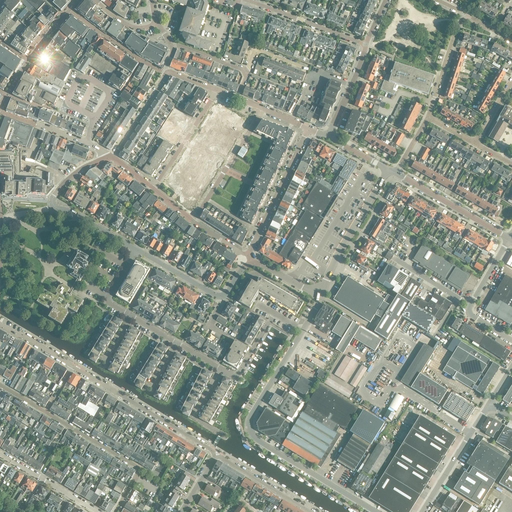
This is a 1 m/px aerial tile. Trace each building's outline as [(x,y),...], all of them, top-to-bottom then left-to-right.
[(6,0),(7,1),(4,4),(5,5),(4,6),(14,15),(19,20),(26,27),(37,37),(41,32),(46,27),(28,11),(17,0),(6,0)] [(17,0),(28,11),(33,7),(42,16),(49,23),(50,23),(55,18),(55,17),(58,14),(52,8),(43,0),(43,1),(41,0),(17,0)] [(49,0),(61,11),(71,0),(70,0),(49,0)] [(98,9),(99,8),(96,6),(89,0),(84,0),(75,10),(85,17),(89,11),(91,13),(95,7),(98,9)] [(102,1),(112,10),(116,6),(111,1),(109,0),(99,0),(102,2),(102,1)] [(208,51),(211,44),(196,39),(208,4),(205,3),(206,1),(205,0),(169,0),(186,5),(187,1),(192,2),(193,4),(194,6),(192,11),(188,10),(180,32),(183,33),(182,36),(184,40),(187,41),(186,44),(208,51)] [(305,3),(306,0),(299,0),(300,0),(296,9),(302,10),(304,3),(305,3)] [(483,12),(487,5),(485,3),(487,0),(486,0),(482,0),(478,9),(483,12)] [(116,4),(117,5),(114,11),(125,19),(129,9),(118,2),(116,4)] [(489,16),(493,8),(490,7),(492,3),(489,2),(487,5),(483,12),(489,16)] [(329,14),(326,21),(331,22),(336,8),(337,5),(336,5),(335,5),(334,4),(333,9),(332,12),(330,11),(329,14)] [(493,8),(489,16),(494,19),(499,12),(496,10),(497,7),(495,5),(493,8)] [(4,6),(0,10),(1,10),(0,11),(0,36),(1,37),(1,36),(3,38),(5,40),(9,33),(22,42),(20,45),(28,50),(28,49),(31,46),(31,45),(34,41),(37,37),(26,27),(19,20),(14,15),(4,6)] [(242,6),(240,14),(243,15),(242,20),(244,21),(248,8),(242,6)] [(33,7),(28,11),(35,17),(46,27),(49,23),(42,16),(33,7)] [(90,21),(98,9),(95,7),(91,13),(89,11),(85,17),(90,21)] [(317,7),(314,15),(319,17),(322,9),(317,7)] [(100,27),(108,16),(104,14),(105,13),(101,10),(100,9),(99,8),(98,9),(90,21),(100,27)] [(251,17),(254,9),(248,8),(244,21),(247,22),(249,16),(251,17)] [(254,9),(251,17),(254,18),(252,24),(255,24),(259,11),(254,9)] [(324,19),(327,11),(322,9),(319,17),(324,19)] [(361,15),(369,19),(370,15),(363,11),(361,10),(359,14),(361,15)] [(259,11),(255,24),(258,25),(260,20),(263,21),(266,13),(259,11)] [(337,17),(335,24),(339,26),(344,11),(342,11),(340,18),(337,17)] [(344,11),(339,26),(343,27),(346,20),(349,13),(344,11)] [(352,16),(367,23),(369,19),(361,15),(361,17),(353,13),(352,16)] [(508,27),(511,20),(511,19),(510,18),(511,15),(509,13),(503,24),(508,27)] [(64,23),(81,38),(81,37),(82,38),(86,33),(90,29),(71,15),(64,23)] [(108,16),(100,27),(107,33),(115,21),(108,16)] [(358,24),(365,27),(367,23),(352,16),(351,18),(350,20),(352,21),(353,19),(358,22),(358,24)] [(267,33),(269,34),(270,32),(275,19),(272,18),(273,18),(269,17),(267,24),(270,25),(267,33)] [(279,21),(275,19),(270,32),(272,33),(273,31),(275,31),(279,21)] [(116,39),(125,27),(115,21),(107,33),(116,39)] [(278,35),(283,22),(279,21),(275,31),(277,32),(276,34),(278,35)] [(278,35),(280,36),(282,37),(287,24),(283,22),(278,35)] [(363,31),(365,31),(363,30),(365,27),(358,24),(357,25),(351,22),(350,25),(351,25),(356,27),(356,28),(363,31)] [(81,38),(64,23),(59,29),(75,44),(76,43),(77,43),(81,38)] [(287,24),(282,37),(284,37),(285,35),(287,36),(289,32),(291,25),(287,24)] [(287,36),(289,37),(288,39),(291,40),(295,27),(291,25),(289,32),(287,36)] [(125,27),(116,39),(120,42),(129,29),(125,27)] [(295,27),(291,40),(290,42),(293,43),(295,36),(295,35),(295,34),(298,36),(301,28),(298,27),(297,28),(295,27)] [(363,31),(356,28),(354,33),(362,37),(365,31),(363,31)] [(70,50),(75,55),(81,48),(78,46),(79,46),(78,45),(77,45),(76,45),(75,44),(59,29),(55,34),(69,49),(70,50)] [(129,29),(120,42),(125,45),(132,33),(133,32),(129,29)] [(88,40),(83,48),(87,51),(98,35),(91,30),(85,38),(88,40)] [(303,45),(305,45),(306,43),(310,33),(308,32),(309,31),(305,30),(302,37),(301,39),(304,40),(303,45)] [(22,42),(9,33),(5,40),(4,41),(11,46),(25,55),(28,50),(20,45),(22,42)] [(141,56),(163,67),(165,63),(163,62),(167,54),(168,52),(167,51),(168,49),(168,47),(159,43),(158,43),(158,45),(152,42),(149,40),(149,39),(148,38),(147,39),(146,40),(138,35),(137,35),(136,36),(132,33),(125,45),(141,56)] [(311,41),(314,34),(310,33),(306,43),(310,45),(311,41)] [(70,50),(69,49),(55,34),(51,38),(55,41),(52,45),(54,48),(54,49),(55,50),(56,49),(58,50),(60,49),(74,60),(77,56),(75,55),(70,50)] [(97,51),(97,50),(104,39),(98,35),(87,51),(86,51),(84,56),(91,61),(97,51)] [(468,44),(471,37),(465,35),(463,42),(468,44)] [(318,48),(322,37),(318,36),(314,46),(318,48)] [(318,48),(322,50),(324,46),(326,39),(322,37),(318,48)] [(51,39),(45,46),(53,52),(55,50),(54,49),(54,48),(52,45),(55,41),(51,38),(51,39)] [(87,41),(82,38),(78,44),(83,47),(87,41)] [(97,51),(91,61),(88,65),(111,80),(127,56),(127,55),(105,40),(97,51)] [(238,45),(247,49),(249,43),(240,40),(238,45)] [(332,53),(333,49),(336,42),(333,40),(333,41),(331,40),(325,55),(327,56),(329,51),(332,53)] [(482,40),(480,47),(483,48),(482,50),(485,51),(487,52),(490,46),(487,45),(488,42),(482,40)] [(356,50),(347,46),(347,45),(347,46),(339,43),(338,47),(343,50),(343,48),(346,49),(345,50),(345,51),(352,54),(354,55),(356,50)] [(490,46),(487,52),(490,53),(492,54),(493,52),(496,53),(500,47),(495,44),(493,47),(490,45),(490,46)] [(247,49),(238,45),(237,51),(245,54),(247,49)] [(0,62),(6,67),(6,68),(14,72),(21,61),(0,46),(0,62)] [(40,53),(38,57),(50,64),(51,64),(56,57),(71,66),(72,63),(64,59),(65,57),(55,51),(55,50),(53,52),(45,46),(40,53)] [(496,53),(501,56),(505,50),(500,47),(496,53)] [(170,67),(175,69),(178,61),(177,60),(180,50),(177,49),(170,67)] [(501,56),(507,59),(510,53),(505,50),(501,56)] [(245,54),(237,51),(235,55),(235,56),(243,59),(245,54)] [(180,71),(187,53),(184,52),(181,61),(178,61),(175,69),(180,71)] [(241,64),(243,59),(235,56),(235,55),(225,52),(223,57),(241,64)] [(337,52),(336,54),(337,55),(342,57),(341,59),(349,62),(351,58),(338,53),(337,52)] [(187,53),(180,71),(185,73),(188,64),(186,64),(190,54),(187,53)] [(192,54),(188,64),(185,73),(189,75),(192,67),(190,66),(191,62),(193,55),(192,54)] [(212,62),(194,55),(192,60),(205,65),(207,66),(210,67),(212,62)] [(79,64),(76,69),(83,73),(88,65),(91,61),(84,56),(79,64)] [(111,80),(109,82),(110,83),(114,85),(113,87),(121,92),(139,64),(127,56),(111,80)] [(265,58),(260,56),(253,74),(258,76),(262,67),(265,58)] [(371,62),(371,63),(378,66),(380,66),(381,63),(383,59),(377,56),(376,59),(374,58),(372,62),(371,62)] [(72,66),(71,66),(56,57),(51,64),(50,64),(38,57),(33,63),(41,69),(46,72),(49,73),(49,74),(48,74),(50,75),(63,81),(64,81),(72,66)] [(267,68),(270,60),(265,58),(262,67),(267,68)] [(272,70),(275,62),(270,60),(267,68),(272,70)] [(337,67),(345,70),(347,66),(336,61),(336,64),(338,65),(337,67)] [(0,74),(8,80),(11,77),(14,72),(6,68),(6,67),(0,62),(0,74)] [(214,62),(210,73),(207,82),(212,84),(215,74),(213,73),(215,68),(217,69),(218,68),(219,64),(214,62)] [(275,62),(272,70),(277,72),(280,64),(275,62)] [(192,67),(189,75),(193,76),(198,65),(197,64),(198,63),(196,63),(195,68),(194,67),(194,65),(193,65),(192,67)] [(369,68),(376,71),(378,66),(371,63),(369,68)] [(134,76),(131,82),(138,86),(147,69),(149,70),(147,73),(152,76),(155,71),(148,67),(148,68),(141,64),(135,76),(134,76)] [(198,65),(193,76),(198,78),(201,70),(199,69),(200,66),(201,67),(202,65),(199,64),(198,65)] [(280,64),(277,72),(282,74),(285,66),(280,64)] [(393,90),(394,88),(395,84),(425,94),(425,93),(428,94),(434,77),(431,76),(431,75),(398,64),(398,65),(395,64),(391,76),(386,75),(380,90),(394,95),(395,91),(393,90)] [(27,74),(38,80),(41,82),(52,83),(53,84),(62,89),(65,82),(63,81),(50,75),(48,74),(49,74),(46,73),(42,71),(42,70),(32,65),(27,74)] [(202,80),(207,66),(205,65),(203,71),(201,70),(198,78),(202,80)] [(207,66),(202,80),(207,82),(210,73),(208,72),(209,70),(211,67),(210,67),(207,66)] [(285,66),(282,74),(287,76),(290,68),(285,66)] [(290,68),(287,76),(292,78),(295,70),(290,68)] [(376,71),(369,68),(366,74),(374,77),(376,71)] [(295,70),(292,78),(297,80),(300,72),(295,70)] [(502,79),(505,74),(499,70),(496,75),(502,79)] [(221,87),(227,73),(222,71),(221,75),(220,75),(216,85),(221,87)] [(300,72),(297,80),(302,82),(306,74),(300,72)] [(25,73),(21,80),(22,81),(23,81),(35,87),(38,80),(27,74),(25,73)] [(216,73),(215,74),(212,84),(216,85),(220,75),(216,73)] [(0,88),(3,90),(9,81),(8,80),(0,74),(0,88)] [(374,80),(375,77),(374,77),(366,74),(366,75),(367,75),(365,79),(372,82),(373,80),(374,80)] [(496,75),(494,80),(500,84),(502,79),(496,75)] [(169,88),(176,78),(171,77),(170,77),(165,85),(161,91),(165,94),(169,87),(169,88)] [(225,77),(221,87),(226,89),(229,81),(230,79),(225,77)] [(139,87),(139,88),(147,93),(150,90),(151,88),(147,86),(150,81),(144,78),(141,84),(139,87)] [(169,87),(165,94),(174,99),(185,82),(176,78),(169,88),(169,87)] [(231,91),(234,83),(231,82),(232,80),(230,79),(229,81),(226,89),(231,91)] [(26,101),(27,99),(29,100),(29,101),(29,102),(30,103),(31,103),(32,103),(32,102),(32,101),(42,105),(45,104),(47,101),(54,105),(58,98),(38,88),(35,87),(22,81),(21,80),(13,95),(26,101)] [(324,107),(323,111),(320,119),(319,119),(315,125),(319,127),(320,127),(321,127),(323,127),(323,126),(324,126),(325,125),(326,124),(329,118),(328,117),(330,112),(329,112),(331,108),(332,106),(333,106),(335,100),(335,99),(336,97),(341,86),(340,86),(341,84),(329,80),(321,100),(312,97),(310,101),(324,107)] [(494,80),(491,85),(497,89),(500,84),(494,80)] [(185,82),(174,99),(176,101),(178,102),(183,93),(184,94),(190,84),(189,84),(185,82)] [(38,88),(58,98),(62,89),(53,84),(53,86),(49,84),(48,86),(41,83),(38,88)] [(190,84),(184,94),(188,96),(189,95),(190,96),(196,87),(193,85),(192,86),(190,84)] [(369,93),(370,90),(369,89),(370,87),(363,84),(361,89),(360,89),(368,92),(369,93)] [(491,85),(488,90),(494,94),(497,89),(491,85)] [(242,95),(243,95),(248,97),(251,89),(245,87),(242,95)] [(133,90),(144,97),(147,93),(139,88),(137,90),(134,88),(133,90)] [(197,88),(183,111),(193,117),(200,107),(199,107),(202,102),(203,102),(208,94),(207,92),(199,88),(197,88)] [(251,89),(248,97),(253,99),(256,91),(251,89)] [(260,93),(257,101),(261,103),(266,91),(266,90),(264,89),(262,94),(260,93)] [(294,99),(297,92),(290,89),(287,98),(286,101),(292,103),(294,99)] [(365,98),(368,92),(360,89),(358,95),(365,98)] [(128,93),(129,93),(124,91),(124,90),(119,98),(136,110),(141,102),(133,96),(128,93)] [(141,102),(144,97),(133,90),(131,92),(134,94),(133,96),(141,102)] [(488,90),(485,95),(491,99),(494,94),(488,90)] [(261,103),(265,104),(270,93),(266,91),(261,103)] [(265,104),(269,106),(274,94),(275,93),(270,91),(270,93),(265,104)] [(166,98),(168,97),(160,92),(158,96),(174,106),(175,105),(171,102),(166,98)] [(269,106),(273,107),(278,95),(274,94),(269,106)] [(278,95),(273,107),(277,109),(282,95),(280,95),(280,96),(278,95)] [(282,110),(286,101),(287,98),(285,97),(285,96),(282,95),(277,109),(282,110)] [(365,98),(358,95),(355,101),(356,101),(357,101),(363,103),(365,98)] [(485,95),(482,100),(488,103),(491,99),(485,95)] [(155,100),(162,105),(164,103),(168,106),(167,108),(171,110),(174,106),(158,96),(155,100)] [(11,98),(8,106),(12,107),(16,109),(17,108),(20,109),(26,112),(29,105),(19,102),(11,98)] [(294,99),(292,103),(286,112),(291,114),(296,105),(298,101),(294,99)] [(117,104),(134,115),(136,111),(119,100),(117,104)] [(153,104),(169,114),(170,113),(166,110),(161,106),(162,105),(155,100),(153,104)] [(482,100),(479,105),(485,108),(488,103),(482,100)] [(292,103),(286,101),(282,110),(286,112),(292,103)] [(210,112),(209,115),(211,116),(209,118),(214,121),(218,123),(229,130),(232,133),(232,132),(237,135),(238,134),(240,135),(242,132),(245,127),(248,123),(246,122),(247,120),(242,116),(239,114),(238,114),(228,107),(225,105),(220,102),(218,104),(216,103),(213,107),(210,112)] [(414,103),(410,109),(419,114),(422,107),(414,103)] [(116,106),(118,107),(125,112),(124,114),(131,119),(134,115),(117,104),(116,106)] [(150,108),(157,112),(159,111),(167,116),(169,114),(153,104),(150,108)] [(20,109),(17,115),(27,118),(28,117),(38,121),(38,119),(39,116),(41,109),(37,108),(30,105),(28,112),(26,112),(20,109)] [(305,109),(301,118),(305,120),(310,111),(307,110),(308,109),(309,109),(310,107),(307,105),(305,109)] [(482,113),(485,108),(479,105),(476,110),(482,113)] [(8,106),(6,111),(15,114),(16,109),(12,107),(8,106)] [(301,118),(305,109),(301,106),(296,115),(301,118)] [(313,106),(310,111),(305,120),(309,122),(317,108),(313,106)] [(489,137),(498,142),(507,126),(508,126),(511,127),(511,114),(510,113),(511,111),(505,107),(499,117),(500,118),(489,137)] [(39,116),(38,119),(42,121),(42,122),(43,122),(44,121),(49,124),(50,124),(53,115),(53,114),(54,112),(44,108),(41,109),(39,116)] [(157,112),(150,108),(148,112),(163,122),(165,120),(161,118),(161,117),(156,114),(157,112)] [(317,108),(309,122),(315,125),(319,119),(320,119),(323,111),(317,108)] [(440,114),(445,117),(449,111),(444,108),(440,114)] [(415,120),(419,114),(410,109),(407,116),(415,120)] [(345,130),(344,132),(351,135),(352,135),(354,136),(355,134),(359,136),(361,131),(365,132),(371,123),(365,121),(367,117),(373,119),(374,117),(370,115),(359,111),(358,113),(353,111),(346,128),(345,130)] [(445,117),(450,119),(454,113),(449,111),(445,117)] [(163,122),(148,112),(145,116),(152,120),(161,126),(163,122)] [(117,115),(128,123),(131,119),(124,114),(123,116),(118,113),(117,115)] [(450,119),(455,122),(459,116),(454,113),(450,119)] [(119,122),(126,127),(128,123),(117,115),(115,114),(114,116),(120,120),(119,122)] [(181,114),(178,119),(187,125),(190,120),(181,114)] [(53,115),(50,124),(55,126),(58,117),(53,115)] [(63,120),(60,128),(65,130),(68,121),(65,120),(66,118),(67,116),(65,115),(64,115),(64,117),(63,119),(63,120)] [(150,123),(152,121),(144,116),(142,120),(158,131),(160,127),(158,126),(157,128),(150,123)] [(412,126),(415,120),(407,116),(404,122),(412,126)] [(455,122),(460,125),(464,119),(459,116),(455,122)] [(58,117),(55,126),(60,128),(63,120),(63,119),(58,117)] [(0,131),(0,138),(19,145),(30,148),(37,130),(12,120),(5,118),(0,131)] [(178,119),(175,124),(183,130),(187,125),(178,119)] [(460,125),(465,128),(469,122),(470,121),(468,119),(467,121),(464,119),(460,125)] [(139,124),(147,129),(148,127),(156,133),(158,131),(142,120),(139,124)] [(240,218),(252,225),(256,216),(258,211),(265,196),(266,196),(266,195),(268,191),(275,175),(276,175),(278,170),(285,154),(285,155),(288,149),(287,149),(295,132),(291,131),(291,130),(286,129),(286,128),(286,129),(284,128),(282,127),(279,126),(277,125),(273,124),(270,123),(267,122),(261,120),(261,121),(255,130),(254,132),(256,134),(257,131),(277,141),(276,144),(274,143),(273,146),(275,146),(267,161),(266,161),(263,166),(265,167),(257,182),(256,181),(253,187),(255,188),(248,203),(246,202),(243,207),(245,208),(240,218)] [(68,121),(65,130),(70,132),(73,123),(68,121)] [(113,124),(123,131),(126,127),(119,122),(117,124),(114,122),(113,124)] [(409,133),(412,126),(404,122),(401,129),(409,133)] [(474,125),(469,122),(465,128),(470,131),(474,125)] [(70,132),(76,134),(79,126),(80,125),(79,125),(76,124),(76,125),(74,124),(73,123),(70,132)] [(113,130),(121,135),(123,131),(113,124),(112,125),(115,128),(113,130)] [(137,128),(148,136),(149,134),(145,131),(147,129),(139,124),(137,128)] [(175,124),(172,129),(180,134),(183,130),(175,124)] [(79,126),(76,134),(81,136),(81,137),(82,137),(82,136),(85,128),(79,126)] [(150,137),(148,136),(137,128),(134,132),(141,137),(143,138),(145,136),(148,139),(149,139),(148,141),(148,142),(150,143),(153,139),(150,137)] [(107,131),(118,138),(121,135),(113,130),(112,132),(108,129),(107,131)] [(172,129),(169,134),(177,139),(180,134),(172,129)] [(429,143),(432,144),(438,132),(433,129),(429,135),(433,137),(429,143)] [(43,141),(46,133),(41,131),(38,139),(43,141)] [(108,137),(116,142),(118,138),(107,131),(106,133),(110,135),(108,137)] [(367,134),(364,140),(369,143),(375,132),(374,131),(371,136),(367,134)] [(96,135),(113,146),(116,142),(108,137),(107,137),(106,138),(105,138),(102,137),(103,135),(98,132),(97,134),(96,135)] [(131,136),(143,144),(145,142),(140,139),(141,137),(134,132),(131,136)] [(375,132),(369,143),(374,146),(378,140),(375,138),(377,133),(375,132)] [(432,148),(434,145),(437,140),(440,141),(444,135),(438,132),(432,144),(430,147),(432,148)] [(46,133),(43,141),(42,143),(48,146),(52,135),(46,133)] [(169,134),(165,139),(174,144),(177,139),(169,134)] [(52,135),(49,143),(50,144),(53,146),(50,152),(53,154),(55,149),(59,138),(53,136),(52,135)] [(103,142),(101,144),(110,150),(113,146),(96,135),(95,137),(103,142)] [(193,135),(187,146),(189,147),(187,150),(215,167),(216,165),(218,166),(225,156),(223,154),(224,152),(197,135),(195,137),(193,135)] [(449,138),(444,135),(440,141),(446,144),(449,138)] [(147,146),(146,145),(143,144),(131,136),(129,140),(136,145),(137,143),(142,146),(146,148),(147,146)] [(378,140),(374,146),(379,149),(385,138),(383,137),(381,142),(378,140)] [(13,146),(18,146),(19,145),(0,138),(0,143),(6,145),(6,146),(10,147),(10,145),(13,146)] [(59,138),(55,149),(59,151),(60,148),(63,149),(64,147),(64,148),(65,145),(68,146),(69,142),(67,141),(61,139),(59,138)] [(385,138),(379,149),(384,151),(388,146),(384,144),(387,139),(385,138)] [(129,140),(126,144),(138,151),(139,150),(135,147),(136,145),(129,140)] [(173,146),(164,140),(160,146),(169,152),(170,149),(171,150),(173,146)] [(313,150),(317,143),(312,140),(308,147),(313,150)] [(451,140),(448,146),(455,150),(458,144),(453,141),(451,140)] [(71,143),(69,142),(68,146),(64,153),(71,156),(72,154),(86,159),(89,151),(75,145),(71,143)] [(0,151),(12,151),(18,148),(18,146),(13,146),(10,145),(10,147),(6,146),(6,145),(0,143),(0,151)] [(317,143),(313,150),(318,153),(322,146),(317,143)] [(388,146),(384,151),(389,154),(395,144),(393,143),(391,147),(388,146)] [(126,144),(124,148),(131,153),(132,150),(137,153),(138,151),(126,144)] [(395,144),(389,154),(394,157),(397,151),(394,149),(397,145),(395,144)] [(458,144),(455,150),(458,152),(455,158),(457,159),(464,147),(458,144)] [(167,154),(169,152),(160,146),(157,151),(166,157),(168,154),(167,154)] [(304,157),(311,160),(313,157),(310,156),(313,150),(308,147),(304,157)] [(325,160),(330,150),(324,147),(319,157),(325,160)] [(464,147),(459,156),(461,157),(464,159),(469,150),(464,147)] [(47,174),(31,167),(29,173),(21,173),(20,152),(22,149),(18,148),(12,151),(0,151),(0,173),(0,176),(0,179),(1,180),(1,188),(1,192),(2,193),(1,194),(1,195),(1,196),(3,196),(4,195),(4,196),(6,196),(6,197),(7,197),(12,198),(12,197),(19,198),(20,197),(21,197),(21,198),(26,198),(27,198),(27,194),(28,194),(31,195),(31,194),(33,194),(35,194),(36,195),(47,196),(54,188),(54,175),(47,174)] [(34,159),(35,159),(35,160),(40,162),(43,155),(50,159),(50,160),(60,164),(62,159),(76,165),(82,160),(71,156),(64,153),(59,151),(55,149),(53,154),(50,152),(44,149),(40,148),(39,150),(36,157),(34,157),(34,159)] [(121,152),(132,159),(133,157),(131,156),(133,154),(131,153),(124,148),(121,152)] [(330,150),(325,160),(327,161),(325,164),(329,166),(330,164),(329,163),(335,153),(330,150)] [(469,150),(464,159),(467,160),(465,164),(467,165),(468,165),(474,153),(469,150)] [(166,157),(157,151),(153,157),(161,163),(163,161),(166,157)] [(132,159),(121,152),(119,156),(128,161),(129,159),(130,160),(130,161),(133,163),(135,161),(132,159)] [(465,169),(468,170),(472,163),(475,164),(476,162),(479,156),(474,153),(468,165),(467,165),(465,169)] [(335,169),(342,157),(337,154),(333,162),(334,163),(332,168),(335,169)] [(143,156),(137,165),(141,167),(143,164),(144,165),(148,159),(143,156)] [(479,156),(476,162),(481,165),(485,159),(479,156)] [(150,165),(155,168),(157,170),(160,166),(160,165),(161,163),(153,157),(149,163),(151,164),(150,165)] [(304,157),(301,163),(308,166),(311,160),(304,157)] [(342,157),(335,169),(338,171),(341,166),(343,167),(347,159),(342,157)] [(415,161),(411,167),(416,170),(422,160),(420,158),(418,163),(415,161)] [(481,165),(480,167),(487,171),(490,166),(488,165),(490,162),(485,159),(481,165)] [(338,176),(332,186),(330,190),(332,192),(339,195),(347,181),(357,165),(349,160),(339,176),(338,176)] [(422,160),(416,170),(421,173),(425,167),(422,165),(424,161),(424,160),(423,160),(422,160)] [(112,170),(119,176),(122,171),(112,163),(110,163),(105,165),(112,170)] [(308,166),(301,163),(299,167),(313,173),(314,171),(308,168),(309,166),(308,166)] [(154,169),(155,168),(150,165),(150,166),(146,164),(143,170),(152,176),(155,170),(154,169)] [(425,167),(421,173),(426,176),(432,165),(430,164),(428,169),(425,167)] [(491,170),(495,172),(491,178),(493,179),(495,175),(496,175),(496,174),(500,167),(495,164),(491,170)] [(107,176),(112,170),(105,165),(103,165),(103,166),(102,168),(103,168),(101,170),(104,172),(103,173),(107,176)] [(432,165),(426,176),(431,179),(435,173),(432,171),(434,166),(432,165)] [(299,167),(297,171),(304,175),(306,172),(312,175),(313,173),(299,167)] [(499,174),(502,176),(506,170),(500,167),(496,174),(498,175),(499,174)] [(98,177),(104,182),(108,178),(107,177),(107,176),(103,173),(96,168),(90,171),(98,177)] [(172,169),(165,180),(167,181),(166,183),(177,191),(178,190),(182,193),(181,193),(193,201),(194,199),(196,200),(203,190),(201,188),(202,186),(175,168),(174,171),(172,169)] [(435,173),(431,179),(436,182),(442,171),(440,170),(437,174),(435,173)] [(501,178),(506,182),(505,184),(507,185),(511,177),(510,175),(511,173),(506,170),(502,176),(501,178)] [(86,176),(85,176),(94,182),(93,182),(99,186),(100,185),(101,186),(104,183),(104,182),(98,177),(90,171),(89,171),(87,173),(86,173),(86,176)] [(297,171),(294,176),(302,180),(302,181),(305,182),(306,180),(304,179),(305,176),(304,175),(297,171)] [(442,171),(436,182),(441,184),(445,178),(442,177),(445,172),(442,171)] [(128,176),(123,172),(118,179),(120,182),(118,184),(115,187),(117,189),(120,186),(120,187),(128,176)] [(313,180),(314,181),(317,182),(319,184),(322,180),(321,179),(324,175),(321,174),(319,177),(316,175),(313,180)] [(445,178),(441,184),(446,187),(452,177),(450,175),(447,180),(445,178)] [(90,181),(85,177),(83,176),(83,177),(82,177),(81,179),(81,180),(80,181),(90,187),(91,185),(93,182),(90,181)] [(115,192),(113,195),(120,199),(121,197),(118,194),(120,191),(123,188),(125,185),(127,187),(133,180),(128,176),(120,187),(120,186),(117,189),(115,192)] [(294,176),(292,181),(300,185),(302,181),(302,180),(294,176)] [(452,177),(446,187),(451,190),(455,184),(452,182),(454,178),(452,177)] [(319,184),(325,188),(328,183),(322,180),(319,184)] [(135,193),(140,186),(135,181),(129,188),(135,193)] [(292,181),(290,186),(298,190),(302,192),(303,189),(299,187),(300,185),(292,181)] [(285,244),(280,252),(278,255),(292,263),(296,265),(339,195),(332,192),(330,190),(325,188),(319,184),(317,182),(302,207),(307,209),(287,241),(285,244)] [(458,186),(455,192),(460,195),(466,185),(464,183),(461,188),(458,186)] [(466,185),(460,195),(465,198),(468,192),(465,190),(468,186),(466,185)] [(140,186),(135,193),(140,196),(145,190),(140,186)] [(290,186),(287,191),(295,195),(298,190),(290,186)] [(390,193),(386,199),(392,202),(393,200),(395,196),(400,189),(399,188),(399,187),(397,186),(396,187),(395,186),(394,188),(393,190),(392,190),(390,193)] [(76,193),(69,189),(68,192),(66,195),(65,197),(68,199),(68,200),(70,201),(71,201),(76,193)] [(400,199),(405,192),(400,189),(395,196),(400,199)] [(468,192),(465,198),(470,201),(476,190),(474,189),(471,194),(468,192)] [(476,190),(470,201),(474,204),(478,198),(475,196),(478,192),(476,190)] [(293,200),(295,195),(287,191),(285,196),(293,200)] [(400,199),(406,203),(410,195),(405,192),(400,199)] [(147,193),(146,193),(139,202),(138,201),(137,201),(137,200),(135,203),(135,204),(133,207),(142,214),(146,210),(150,205),(152,207),(157,200),(157,201),(158,200),(151,195),(151,196),(147,193)] [(120,199),(125,202),(127,204),(130,199),(123,194),(121,197),(120,199)] [(80,206),(85,196),(82,195),(81,196),(79,195),(74,203),(80,206)] [(478,198),(474,204),(479,206),(486,196),(484,195),(481,199),(478,198)] [(91,199),(89,198),(85,196),(80,206),(85,209),(90,201),(91,199)] [(178,202),(191,212),(198,202),(196,201),(194,204),(183,196),(178,202)] [(291,205),(293,200),(285,196),(282,201),(291,205)] [(486,196),(479,206),(484,209),(488,203),(485,202),(488,197),(486,196)] [(407,204),(409,205),(413,208),(418,200),(416,199),(416,198),(414,197),(413,197),(411,202),(409,201),(407,204)] [(125,202),(120,199),(115,208),(120,211),(125,202)] [(153,206),(158,210),(163,204),(159,200),(153,206)] [(413,208),(418,211),(423,203),(421,202),(421,201),(419,200),(418,200),(413,208)] [(488,203),(484,209),(490,212),(496,202),(493,200),(491,205),(488,203)] [(293,207),(290,206),(291,205),(282,201),(280,207),(288,210),(288,211),(291,212),(293,207)] [(94,214),(97,210),(99,205),(92,202),(88,210),(90,211),(94,214)] [(103,220),(104,220),(107,216),(109,217),(112,213),(103,208),(103,207),(102,206),(104,203),(101,202),(99,205),(97,210),(100,211),(97,216),(101,218),(100,219),(103,220)] [(496,202),(490,212),(495,215),(497,216),(499,213),(497,212),(498,209),(495,208),(498,203),(496,202)] [(418,211),(417,213),(422,215),(427,206),(426,205),(426,204),(424,203),(423,203),(418,211)] [(163,204),(158,210),(160,211),(163,214),(168,208),(163,204)] [(383,209),(390,213),(393,208),(386,204),(384,204),(383,206),(384,207),(383,209)] [(398,211),(401,213),(403,209),(401,208),(396,205),(394,208),(398,210),(398,211)] [(428,206),(427,206),(422,215),(422,216),(426,218),(432,209),(431,208),(430,206),(429,206),(428,206)] [(280,207),(279,209),(277,212),(286,215),(286,216),(289,217),(290,215),(287,213),(288,211),(288,210),(280,207)] [(435,214),(436,213),(435,212),(436,211),(435,210),(435,209),(433,208),(432,209),(426,218),(434,223),(435,221),(438,215),(435,214)] [(163,217),(166,219),(168,221),(169,219),(174,213),(170,209),(163,217)] [(390,213),(383,209),(382,211),(381,211),(380,213),(380,214),(386,218),(385,220),(390,223),(392,220),(387,218),(390,213)] [(200,218),(204,221),(210,213),(205,210),(202,214),(203,214),(200,218)] [(210,213),(204,221),(208,224),(214,215),(215,213),(211,211),(210,213)] [(283,220),(286,216),(286,215),(277,212),(275,216),(283,220)] [(174,223),(179,216),(174,213),(169,219),(174,223)] [(441,214),(437,222),(439,223),(437,227),(439,229),(440,227),(446,217),(445,216),(444,215),(443,214),(442,214),(441,214)] [(117,216),(112,225),(118,228),(122,222),(124,224),(128,218),(125,216),(124,218),(122,217),(121,216),(118,215),(117,215),(117,216)] [(214,215),(208,224),(212,226),(218,218),(214,215)] [(283,220),(275,216),(273,221),(281,225),(283,220)] [(446,227),(451,219),(449,219),(449,217),(447,216),(446,217),(440,227),(445,229),(446,227)] [(171,229),(169,231),(172,232),(171,233),(172,233),(174,234),(175,234),(175,235),(176,233),(178,231),(180,228),(185,221),(180,218),(175,225),(178,227),(176,228),(177,229),(175,231),(174,230),(173,231),(171,229)] [(218,218),(212,226),(216,229),(222,221),(218,218)] [(386,222),(379,218),(377,222),(390,231),(391,228),(388,226),(389,224),(386,222)] [(133,225),(130,224),(132,220),(129,219),(125,225),(126,225),(122,231),(128,234),(133,225)] [(451,219),(446,227),(451,230),(455,222),(454,221),(454,220),(452,219),(451,220),(451,219)] [(185,221),(180,228),(185,231),(190,225),(185,221)] [(222,221),(216,229),(220,231),(226,223),(222,221)] [(278,230),(281,225),(273,221),(270,226),(278,230)] [(389,233),(390,231),(377,222),(374,227),(384,233),(386,231),(389,233)] [(451,230),(454,232),(455,233),(460,225),(458,224),(458,223),(457,222),(456,222),(455,222),(451,230)] [(226,223),(220,231),(224,234),(230,226),(226,223)] [(138,224),(136,226),(133,225),(128,234),(133,237),(137,232),(141,225),(138,224)] [(459,238),(464,229),(463,229),(464,227),(463,227),(463,226),(461,225),(460,225),(455,233),(454,235),(459,238)] [(196,230),(191,226),(185,235),(188,237),(190,236),(192,237),(196,230)] [(230,226),(224,234),(228,237),(234,228),(230,226)] [(276,235),(281,237),(282,236),(280,235),(277,233),(278,230),(270,226),(268,232),(276,235)] [(246,229),(245,229),(244,228),(243,229),(240,227),(237,231),(232,239),(236,242),(238,243),(242,245),(248,233),(245,231),(246,229)] [(384,233),(374,227),(371,231),(384,239),(386,236),(383,235),(384,233)] [(234,228),(228,237),(232,239),(237,231),(234,228)] [(149,229),(147,232),(146,233),(140,242),(143,243),(143,244),(145,245),(146,245),(150,238),(148,236),(149,235),(149,233),(151,230),(149,229)] [(141,230),(140,232),(136,239),(136,240),(137,241),(138,240),(140,242),(146,233),(143,231),(144,231),(141,230)] [(197,240),(202,233),(196,230),(192,237),(189,240),(188,243),(190,244),(194,238),(197,240)] [(469,230),(465,238),(470,241),(474,233),(473,232),(472,231),(471,230),(470,231),(469,230)] [(378,241),(379,239),(384,243),(386,240),(384,239),(371,231),(369,235),(375,239),(375,240),(378,241)] [(276,235),(268,232),(265,237),(274,241),(276,239),(279,240),(281,237),(276,235)] [(166,246),(162,253),(164,254),(163,255),(166,257),(167,256),(172,248),(173,246),(170,244),(174,234),(172,233),(170,235),(166,242),(164,245),(166,246)] [(474,233),(470,241),(474,244),(479,236),(477,235),(477,234),(476,233),(474,233)] [(203,244),(208,237),(202,234),(198,241),(203,244)] [(153,249),(157,241),(158,239),(152,236),(147,245),(148,246),(148,247),(149,247),(150,247),(153,249)] [(479,236),(474,244),(479,246),(483,239),(482,238),(482,237),(480,236),(479,236)] [(210,248),(214,241),(209,238),(204,244),(210,248)] [(258,250),(258,252),(288,269),(292,263),(278,255),(271,251),(272,249),(268,247),(271,241),(265,238),(258,250)] [(364,245),(372,250),(374,248),(375,245),(379,247),(381,244),(380,244),(370,238),(369,241),(367,240),(366,240),(365,242),(365,243),(364,245)] [(482,251),(483,249),(488,242),(487,241),(486,240),(485,239),(484,239),(483,239),(479,246),(478,249),(482,251)] [(163,245),(162,244),(163,242),(159,240),(158,242),(154,249),(155,250),(156,251),(157,251),(159,252),(163,245)] [(488,242),(483,249),(488,252),(490,250),(491,250),(492,248),(491,247),(493,244),(488,241),(488,242)] [(211,257),(213,258),(214,258),(222,246),(216,242),(211,250),(215,252),(213,255),(212,255),(211,257)] [(374,251),(372,250),(364,245),(363,247),(362,247),(361,248),(361,250),(362,251),(360,255),(365,258),(369,252),(372,254),(374,251)] [(412,261),(429,271),(429,272),(443,280),(444,280),(461,290),(470,275),(422,245),(412,261)] [(222,257),(227,249),(222,246),(214,258),(215,259),(217,256),(218,256),(219,254),(222,257)] [(183,253),(180,252),(180,253),(176,252),(177,250),(175,248),(173,252),(175,254),(172,259),(177,263),(183,253)] [(227,260),(232,253),(227,249),(222,257),(227,260)] [(76,251),(67,266),(73,270),(70,275),(78,279),(79,280),(80,280),(85,272),(86,270),(85,269),(86,268),(91,259),(77,250),(76,251)] [(230,262),(226,267),(230,270),(238,258),(238,257),(232,253),(227,260),(230,262)] [(355,261),(361,265),(359,267),(366,271),(367,270),(368,269),(363,266),(365,263),(364,262),(366,259),(365,258),(360,255),(359,254),(359,255),(358,255),(357,257),(357,258),(355,261)] [(186,256),(181,265),(186,268),(192,259),(187,256),(186,256)] [(130,271),(130,272),(127,277),(128,278),(127,279),(128,280),(127,282),(125,281),(122,286),(121,286),(120,287),(119,288),(119,289),(119,290),(118,291),(119,291),(116,296),(119,298),(122,300),(122,299),(130,304),(150,270),(142,265),(142,264),(139,263),(136,262),(133,266),(132,266),(132,267),(131,267),(131,268),(131,269),(130,269),(130,270),(130,271)] [(195,263),(191,270),(192,271),(193,273),(194,274),(196,273),(196,274),(200,266),(195,263)] [(200,266),(196,274),(196,275),(198,276),(199,276),(201,277),(203,273),(206,275),(212,264),(209,263),(203,268),(200,266)] [(483,267),(477,263),(474,267),(481,271),(483,267)] [(389,265),(378,282),(388,288),(399,271),(389,265)] [(211,266),(209,270),(210,271),(205,279),(208,281),(208,282),(210,283),(211,282),(211,283),(216,275),(212,273),(215,268),(211,266)] [(151,271),(147,278),(155,283),(161,272),(159,271),(158,272),(155,270),(154,272),(151,271)] [(399,271),(388,288),(398,294),(409,277),(399,271)] [(155,283),(160,286),(165,276),(163,275),(163,273),(161,272),(155,283)] [(511,322),(511,279),(505,275),(485,310),(510,325),(511,322)] [(165,288),(171,278),(169,276),(168,277),(165,276),(160,286),(165,288)] [(214,284),(219,287),(223,281),(218,277),(214,284)] [(348,277),(333,300),(370,323),(384,300),(348,277)] [(382,319),(374,332),(387,340),(402,316),(410,303),(421,285),(411,279),(409,277),(398,294),(395,299),(388,295),(375,315),(382,319)] [(171,278),(165,288),(170,291),(173,292),(176,287),(173,285),(175,282),(173,280),(173,279),(171,278)] [(251,280),(238,302),(250,309),(252,305),(259,293),(261,294),(297,315),(304,303),(300,300),(299,301),(264,281),(262,280),(260,279),(258,281),(253,278),(251,280)] [(44,290),(37,302),(49,310),(51,308),(54,309),(49,318),(61,325),(69,313),(67,311),(68,309),(77,313),(83,303),(84,301),(71,293),(71,294),(79,280),(78,279),(77,279),(69,293),(68,292),(71,289),(64,285),(59,286),(59,287),(55,293),(57,294),(56,297),(44,290)] [(183,298),(189,289),(183,286),(181,289),(179,288),(175,294),(183,298)] [(189,289),(183,298),(185,300),(188,302),(194,293),(189,289)] [(193,310),(197,305),(200,299),(198,298),(199,296),(194,293),(188,302),(191,304),(192,304),(189,308),(193,310)] [(441,321),(452,304),(434,294),(428,303),(421,299),(421,300),(419,299),(415,305),(417,306),(441,321)] [(136,310),(135,311),(138,313),(144,302),(139,299),(133,308),(136,310)] [(207,315),(205,314),(204,313),(206,309),(207,309),(209,306),(208,305),(209,303),(208,302),(204,299),(203,301),(200,299),(197,305),(200,306),(198,310),(201,312),(201,311),(203,312),(201,315),(206,318),(207,315)] [(141,313),(143,314),(149,304),(144,302),(138,313),(140,314),(141,313)] [(225,309),(233,313),(234,314),(235,311),(234,311),(236,308),(229,303),(225,309)] [(435,319),(410,303),(402,316),(427,332),(435,319)] [(145,317),(147,318),(152,310),(153,310),(154,307),(149,304),(143,314),(146,316),(145,317)] [(321,310),(320,311),(332,318),(333,317),(332,316),(335,311),(326,305),(325,307),(323,306),(321,310)] [(232,320),(234,317),(231,316),(233,313),(225,309),(222,314),(230,319),(229,321),(231,322),(232,320)] [(147,318),(150,320),(150,319),(153,320),(157,312),(153,310),(152,310),(147,318)] [(158,323),(164,313),(158,310),(157,312),(153,320),(152,321),(155,323),(155,322),(158,323)] [(320,311),(317,317),(332,326),(333,325),(329,322),(332,318),(320,311)] [(162,326),(162,327),(164,328),(165,327),(169,319),(171,317),(166,314),(160,324),(162,326)] [(264,320),(254,314),(251,319),(253,321),(262,326),(263,323),(262,322),(264,320)] [(228,321),(219,316),(216,321),(225,326),(228,321)] [(381,340),(341,316),(332,332),(343,339),(350,343),(353,338),(375,351),(381,340)] [(113,317),(109,323),(117,328),(118,325),(120,326),(123,322),(116,318),(113,317)] [(316,322),(314,324),(320,328),(319,330),(327,334),(332,326),(317,317),(316,318),(314,321),(316,322)] [(457,318),(451,327),(459,332),(462,326),(460,325),(462,322),(457,318)] [(165,327),(167,328),(167,330),(169,331),(174,322),(169,319),(165,327)] [(175,320),(174,322),(169,331),(171,332),(172,331),(175,333),(181,323),(175,320)] [(250,326),(259,331),(262,326),(253,321),(250,326)] [(109,323),(105,330),(113,334),(114,332),(116,333),(118,329),(117,328),(109,323)] [(459,332),(479,345),(485,336),(469,326),(469,325),(465,323),(462,326),(459,332)] [(259,331),(250,326),(247,331),(256,336),(259,331)] [(131,327),(128,331),(130,332),(129,335),(136,339),(140,332),(137,331),(131,327)] [(105,330),(101,336),(108,341),(109,341),(110,338),(112,339),(114,335),(113,334),(105,330)] [(256,336),(247,331),(244,336),(253,341),(256,336)] [(188,342),(190,343),(195,335),(190,332),(186,339),(188,341),(188,342)] [(196,345),(200,337),(201,335),(196,332),(195,335),(190,343),(192,345),(193,344),(195,345),(196,345)] [(133,346),(136,339),(129,335),(127,334),(125,338),(126,339),(125,342),(133,346)] [(12,337),(8,335),(3,343),(0,348),(0,355),(2,356),(3,354),(12,337)] [(239,340),(248,346),(250,343),(251,344),(253,341),(244,336),(242,335),(239,340)] [(101,336),(97,343),(104,348),(106,345),(108,346),(110,342),(109,341),(108,341),(101,336)] [(485,336),(479,345),(490,351),(499,358),(505,361),(510,352),(485,336)] [(10,347),(12,348),(17,340),(12,337),(3,354),(5,355),(10,347)] [(201,348),(205,340),(200,337),(196,345),(195,345),(195,346),(197,348),(198,346),(201,348)] [(204,352),(207,353),(208,352),(213,342),(208,339),(203,349),(205,351),(204,352)] [(21,342),(17,340),(12,348),(7,356),(11,358),(14,351),(16,352),(16,350),(17,349),(17,350),(21,342)] [(237,369),(249,348),(235,340),(230,350),(231,351),(228,356),(227,355),(223,361),(237,369)] [(129,353),(133,346),(125,342),(123,341),(121,345),(123,346),(121,348),(121,349),(129,353)] [(479,345),(473,341),(472,343),(488,354),(490,351),(479,345)] [(17,361),(18,362),(21,364),(23,359),(25,360),(32,347),(22,342),(14,356),(16,357),(17,357),(16,359),(18,359),(17,361)] [(212,356),(218,345),(213,342),(208,352),(210,353),(210,355),(212,356)] [(442,371),(451,376),(472,389),(473,388),(476,390),(476,391),(483,395),(500,367),(493,363),(490,361),(490,360),(461,342),(442,371)] [(93,350),(100,354),(102,352),(103,353),(106,349),(104,348),(97,343),(93,350)] [(165,353),(168,349),(161,345),(159,343),(155,350),(162,354),(164,352),(165,353)] [(411,388),(438,405),(447,391),(420,374),(435,350),(424,344),(401,381),(411,388)] [(218,345),(212,356),(214,357),(215,356),(217,358),(219,356),(221,357),(226,349),(222,346),(222,347),(218,345)] [(125,360),(129,353),(121,349),(121,348),(120,348),(117,352),(119,353),(118,355),(117,355),(125,360)] [(39,353),(35,350),(27,363),(30,365),(30,364),(32,365),(39,353)] [(90,359),(96,363),(99,357),(98,357),(100,354),(93,350),(88,356),(91,358),(90,359)] [(155,350),(151,356),(158,361),(160,359),(161,360),(164,355),(162,354),(155,350)] [(44,355),(39,353),(32,365),(30,364),(30,365),(28,367),(30,369),(29,371),(32,373),(36,367),(34,366),(37,362),(38,363),(39,364),(44,355)] [(114,362),(122,367),(125,360),(117,355),(118,355),(116,354),(113,359),(115,360),(114,362)] [(174,361),(182,366),(186,359),(183,357),(176,354),(174,358),(176,359),(174,361)] [(32,374),(30,378),(35,381),(38,375),(34,373),(36,369),(37,370),(39,367),(42,368),(43,366),(48,358),(44,355),(39,364),(38,363),(32,374)] [(151,356),(146,363),(154,368),(156,365),(157,366),(160,362),(158,361),(151,356)] [(43,366),(38,375),(35,381),(43,386),(48,378),(47,377),(48,375),(50,372),(51,372),(50,371),(51,371),(56,362),(48,358),(43,366)] [(170,368),(178,372),(182,366),(174,361),(173,360),(170,365),(172,366),(170,368)] [(112,365),(108,370),(114,374),(115,372),(118,373),(122,367),(114,362),(112,365)] [(57,375),(62,378),(63,378),(67,371),(66,369),(57,363),(52,372),(55,373),(54,375),(56,377),(57,375)] [(146,363),(142,370),(150,374),(151,372),(153,373),(156,369),(154,368),(146,363)] [(10,376),(14,378),(15,379),(18,374),(22,367),(17,364),(10,376)] [(22,366),(22,367),(18,374),(23,377),(28,370),(22,366)] [(167,375),(175,379),(178,372),(170,368),(169,367),(166,372),(168,373),(167,375)] [(386,368),(377,383),(382,386),(384,384),(380,382),(382,379),(385,382),(390,373),(388,372),(390,370),(386,368)] [(210,378),(212,374),(205,370),(205,371),(202,369),(199,376),(207,380),(208,377),(210,378)] [(297,382),(301,376),(289,369),(286,375),(297,382)] [(138,376),(146,381),(147,378),(149,379),(151,375),(150,374),(142,370),(138,376)] [(318,377),(320,378),(323,380),(327,374),(322,371),(318,377)] [(72,373),(65,386),(68,388),(70,384),(76,387),(81,378),(72,373)] [(26,396),(33,383),(35,381),(30,378),(30,379),(29,380),(26,379),(23,377),(18,374),(15,379),(10,387),(11,387),(26,396)] [(175,379),(167,375),(165,374),(163,378),(164,379),(163,382),(165,383),(171,386),(175,379)] [(141,390),(142,389),(145,384),(144,384),(146,381),(138,376),(134,383),(136,385),(135,386),(141,390)] [(199,376),(195,383),(203,387),(204,384),(206,385),(208,381),(207,380),(199,376)] [(305,396),(313,383),(301,376),(297,382),(293,389),(305,396)] [(221,386),(228,390),(232,383),(230,382),(231,380),(225,377),(222,383),(221,386)] [(49,389),(54,392),(58,386),(47,379),(44,386),(49,389)] [(77,396),(86,381),(82,379),(77,387),(79,388),(75,395),(77,396)] [(86,381),(77,396),(79,398),(84,391),(86,392),(90,384),(86,381)] [(171,386),(165,383),(163,382),(161,381),(159,385),(161,386),(159,389),(167,393),(171,386)] [(195,383),(192,390),(199,394),(201,391),(202,392),(205,388),(203,387),(195,383)] [(266,409),(256,426),(257,429),(278,442),(277,442),(279,443),(281,440),(284,442),(282,445),(317,466),(317,465),(321,467),(341,435),(337,432),(338,432),(337,431),(340,427),(345,430),(358,408),(320,384),(306,406),(307,407),(304,411),(303,411),(294,426),(272,413),(266,409)] [(505,396),(502,400),(503,401),(509,404),(511,402),(511,384),(505,396)] [(78,407),(86,412),(94,417),(96,412),(99,408),(93,404),(90,402),(91,401),(90,400),(91,400),(92,398),(93,398),(93,397),(94,396),(93,395),(97,388),(93,385),(88,393),(91,395),(89,398),(86,397),(84,400),(82,399),(78,407)] [(228,390),(221,386),(219,388),(218,387),(215,392),(217,393),(217,392),(224,397),(228,390)] [(31,391),(28,396),(32,399),(36,393),(36,392),(37,390),(33,387),(31,391)] [(102,390),(97,388),(93,395),(94,396),(93,397),(94,397),(95,395),(98,397),(102,390)] [(157,391),(154,397),(160,400),(160,399),(163,400),(167,393),(159,389),(158,392),(157,391)] [(40,391),(39,391),(37,390),(36,392),(36,393),(32,399),(37,402),(41,395),(40,395),(41,392),(40,391)] [(98,397),(96,400),(94,403),(96,404),(100,398),(102,400),(106,393),(102,390),(98,397)] [(192,390),(188,397),(196,401),(197,398),(199,399),(201,395),(199,394),(192,390)] [(275,394),(269,404),(278,410),(294,420),(306,401),(289,390),(283,399),(275,394)] [(43,393),(41,392),(40,395),(41,395),(37,402),(41,404),(45,398),(44,397),(46,395),(46,394),(44,392),(43,393)] [(221,404),(224,397),(217,392),(217,393),(215,395),(214,394),(211,398),(213,399),(221,404)] [(7,393),(4,400),(2,403),(7,405),(12,396),(7,393)] [(442,407),(448,411),(466,422),(475,408),(451,393),(442,407)] [(389,407),(396,412),(404,398),(396,394),(389,407)] [(51,398),(46,395),(44,397),(45,398),(41,404),(45,407),(49,400),(51,398)] [(105,404),(107,405),(108,405),(109,405),(110,405),(114,407),(118,400),(109,395),(105,401),(105,402),(105,403),(105,404)] [(13,405),(17,398),(12,396),(7,405),(6,407),(8,408),(11,404),(13,405)] [(184,404),(192,408),(194,405),(195,406),(198,402),(196,401),(188,397),(184,404)] [(17,412),(23,401),(17,398),(13,405),(17,407),(15,410),(17,412)] [(60,398),(60,399),(57,402),(69,409),(72,403),(71,403),(68,401),(67,403),(60,398)] [(217,410),(221,404),(213,399),(211,402),(210,401),(207,405),(209,406),(217,410)] [(114,411),(117,412),(118,410),(120,411),(124,404),(120,402),(114,411)] [(22,413),(27,405),(23,403),(17,412),(22,414),(22,413)] [(58,406),(54,403),(50,410),(55,413),(58,406)] [(120,411),(119,414),(123,416),(128,407),(124,404),(120,411)] [(183,414),(189,417),(192,411),(191,411),(192,408),(184,404),(181,411),(183,412),(183,414)] [(27,405),(22,413),(26,415),(31,407),(27,405)] [(58,406),(55,413),(59,415),(63,409),(58,406)] [(213,417),(217,410),(209,406),(207,408),(206,408),(203,412),(205,413),(213,417)] [(35,410),(31,407),(26,415),(30,418),(31,417),(35,410)] [(72,423),(77,426),(85,413),(86,412),(78,407),(76,411),(80,414),(78,418),(76,417),(74,415),(70,422),(72,423)] [(129,416),(133,409),(128,407),(123,416),(122,417),(124,418),(126,415),(129,416)] [(133,409),(129,416),(125,422),(128,424),(130,420),(130,417),(133,419),(133,418),(137,412),(133,409)] [(383,418),(386,419),(387,418),(391,420),(395,413),(388,409),(383,418)] [(38,421),(42,415),(42,414),(35,410),(31,417),(38,421)] [(371,445),(384,423),(363,410),(350,432),(354,434),(337,461),(354,471),(371,444),(371,445)] [(67,411),(63,418),(67,420),(69,418),(70,419),(72,416),(70,415),(71,414),(67,411)] [(133,429),(141,414),(137,412),(133,418),(133,419),(131,422),(133,424),(131,428),(133,429)] [(85,413),(77,426),(81,429),(85,422),(83,421),(84,419),(85,419),(86,416),(87,414),(85,413)] [(109,413),(104,422),(113,427),(114,424),(111,422),(114,416),(109,413)] [(209,424),(213,417),(205,413),(203,415),(202,414),(199,418),(206,422),(209,424)] [(142,424),(146,417),(141,414),(133,429),(131,432),(132,433),(137,425),(140,427),(142,424)] [(34,427),(34,428),(33,429),(35,431),(39,433),(48,418),(44,415),(44,416),(42,415),(38,421),(42,423),(38,429),(36,428),(34,427)] [(85,422),(81,429),(85,431),(94,417),(91,416),(87,423),(85,422)] [(420,416),(412,429),(448,451),(456,438),(420,416)] [(90,434),(94,427),(92,426),(95,421),(97,422),(99,420),(96,419),(94,417),(85,431),(90,434)] [(53,421),(48,418),(39,433),(44,436),(45,436),(46,434),(44,432),(47,426),(49,427),(53,421)] [(141,429),(135,439),(134,440),(137,442),(143,432),(144,433),(145,431),(150,434),(156,423),(147,418),(141,428),(141,429)] [(487,418),(480,429),(485,432),(492,421),(487,418)] [(494,419),(485,434),(492,438),(497,431),(498,432),(502,424),(501,423),(494,419)] [(53,421),(53,422),(49,428),(55,432),(56,432),(60,425),(53,421)] [(95,429),(92,435),(96,437),(103,426),(103,425),(104,423),(100,421),(99,422),(101,424),(97,430),(95,429)] [(157,424),(153,431),(156,433),(153,438),(155,439),(162,427),(157,424)] [(60,435),(62,436),(63,434),(61,434),(65,428),(60,425),(56,432),(55,432),(52,439),(54,440),(56,437),(58,433),(60,435)] [(104,430),(105,428),(103,426),(96,437),(100,440),(104,434),(106,431),(104,430)] [(496,442),(504,448),(511,452),(511,430),(505,426),(496,442)] [(106,435),(104,434),(100,440),(105,443),(113,428),(111,427),(106,435)] [(166,430),(162,427),(155,439),(157,440),(158,438),(160,440),(166,430)] [(105,443),(109,445),(113,439),(111,438),(116,430),(113,428),(105,443)] [(412,429),(403,443),(439,465),(448,451),(412,429)] [(69,439),(72,433),(68,430),(64,436),(63,438),(62,440),(60,443),(63,445),(65,442),(65,441),(67,438),(69,439)] [(161,444),(163,445),(171,432),(166,430),(160,440),(162,441),(161,444)] [(169,440),(171,442),(175,435),(171,432),(163,445),(165,446),(169,440)] [(69,449),(71,444),(72,444),(73,442),(77,435),(72,433),(69,439),(71,440),(69,443),(66,447),(69,449)] [(72,444),(71,444),(73,446),(76,447),(77,444),(81,438),(77,435),(73,442),(72,444)] [(172,451),(180,438),(175,435),(171,442),(174,443),(170,449),(172,451)] [(118,436),(116,438),(115,440),(113,439),(109,445),(113,448),(117,442),(119,439),(120,437),(118,436)] [(5,442),(1,448),(6,451),(13,439),(10,437),(8,440),(6,439),(5,442)] [(85,440),(81,438),(77,444),(79,446),(79,447),(81,448),(85,440)] [(117,442),(113,448),(117,450),(121,444),(123,442),(124,439),(122,438),(119,443),(117,442)] [(180,438),(172,451),(174,452),(178,446),(180,447),(184,440),(180,438)] [(13,439),(6,451),(10,453),(14,447),(15,444),(14,443),(15,440),(13,439)] [(86,449),(90,443),(85,440),(81,448),(80,448),(85,451),(86,449)] [(181,452),(183,453),(189,443),(184,440),(180,447),(179,449),(181,451),(181,452)] [(10,453),(14,456),(18,450),(16,448),(19,443),(17,441),(15,444),(14,447),(10,453)] [(121,444),(117,450),(122,453),(127,445),(127,444),(123,442),(121,444)] [(138,445),(136,443),(132,451),(130,449),(126,456),(130,458),(134,452),(138,445)] [(193,446),(189,443),(183,453),(187,456),(193,446)] [(403,443),(394,457),(430,480),(439,465),(403,443)] [(467,464),(473,467),(469,474),(491,488),(508,460),(480,443),(473,453),(474,454),(472,457),(471,457),(467,464)] [(68,456),(71,451),(70,451),(70,452),(58,444),(55,449),(68,456)] [(92,444),(88,451),(90,452),(86,459),(88,460),(90,458),(91,456),(96,447),(92,444)] [(126,456),(130,449),(132,445),(130,444),(129,446),(127,445),(122,453),(126,456)] [(378,444),(351,487),(364,495),(390,452),(378,444)] [(20,446),(19,447),(18,450),(14,456),(19,458),(25,448),(20,446)] [(143,447),(140,446),(136,453),(134,452),(130,458),(135,461),(140,452),(143,447)] [(187,460),(190,461),(198,448),(193,446),(187,456),(189,457),(187,460)] [(26,447),(25,448),(19,458),(23,461),(27,455),(25,453),(28,448),(26,447)] [(95,458),(97,456),(100,449),(96,447),(91,456),(95,458)] [(195,456),(198,458),(202,451),(198,448),(190,461),(192,463),(195,456)] [(95,461),(93,464),(96,466),(105,452),(100,449),(97,456),(99,457),(96,462),(95,461)] [(27,464),(31,457),(35,452),(32,450),(29,456),(27,455),(23,461),(27,464)] [(135,461),(139,463),(144,455),(146,452),(143,451),(142,453),(140,452),(135,461)] [(198,467),(207,454),(202,451),(198,458),(200,459),(196,466),(198,467)] [(105,461),(109,455),(105,452),(96,466),(98,467),(103,460),(105,461)] [(31,457),(27,464),(32,466),(36,460),(39,454),(37,453),(33,459),(31,457)] [(147,468),(153,459),(154,457),(156,455),(152,453),(151,455),(152,456),(149,461),(147,460),(143,466),(147,468)] [(79,460),(81,457),(75,454),(72,459),(74,460),(77,462),(79,460)] [(147,454),(146,457),(144,455),(139,463),(143,466),(147,460),(149,455),(147,454)] [(40,455),(39,458),(38,461),(36,460),(32,466),(36,469),(43,457),(40,455)] [(109,455),(105,461),(110,464),(113,457),(109,455)] [(40,471),(44,465),(42,463),(45,457),(43,456),(43,457),(36,469),(40,471)] [(394,457),(384,473),(394,480),(420,496),(430,480),(394,457)] [(110,475),(111,473),(112,472),(119,461),(115,458),(111,465),(112,466),(108,473),(109,474),(110,475)] [(155,465),(153,463),(154,460),(153,459),(147,468),(152,471),(155,465)] [(119,470),(123,463),(119,461),(112,472),(115,473),(116,471),(116,470),(117,468),(119,470)] [(212,471),(217,473),(223,463),(218,461),(212,471)] [(86,472),(96,478),(99,472),(101,469),(98,467),(96,466),(93,464),(91,463),(89,466),(86,472)] [(123,463),(119,470),(121,471),(117,478),(119,479),(120,478),(127,466),(123,463)] [(223,473),(227,466),(223,463),(217,473),(215,476),(217,477),(220,472),(223,473)] [(4,464),(0,470),(0,471),(2,473),(1,475),(3,477),(9,467),(4,464)] [(54,479),(59,471),(51,466),(45,474),(54,479)] [(127,466),(120,478),(121,479),(121,480),(124,481),(125,479),(123,478),(126,474),(127,475),(128,475),(132,468),(127,466)] [(227,466),(223,473),(225,475),(222,480),(224,481),(232,469),(227,466)] [(4,481),(6,483),(9,478),(12,480),(16,472),(17,472),(11,468),(10,469),(11,469),(6,477),(4,481)] [(59,471),(54,479),(58,482),(62,474),(61,474),(62,473),(63,473),(65,470),(62,468),(60,471),(59,471)] [(132,477),(136,471),(132,468),(128,475),(127,475),(125,479),(124,481),(126,482),(130,476),(132,477)] [(511,470),(508,468),(499,483),(511,491),(511,470)] [(62,474),(58,482),(61,484),(69,471),(66,469),(65,470),(63,473),(62,473),(61,474),(62,474)] [(232,469),(224,481),(226,482),(229,477),(231,479),(232,479),(236,471),(232,469)] [(189,474),(182,470),(177,478),(187,484),(190,478),(187,477),(189,474)] [(241,474),(236,471),(232,479),(231,479),(230,481),(233,482),(229,487),(231,489),(232,489),(241,474)] [(480,505),(491,488),(469,474),(465,472),(454,489),(480,505)] [(23,476),(22,475),(21,474),(19,473),(18,473),(14,480),(16,482),(15,484),(17,486),(23,476)] [(69,478),(65,486),(69,488),(78,474),(75,473),(72,479),(69,478)] [(384,473),(369,497),(380,504),(394,480),(384,473)] [(69,488),(73,491),(80,480),(77,479),(80,475),(78,474),(69,488)] [(240,484),(245,477),(241,474),(232,489),(231,489),(233,491),(238,483),(240,484)] [(22,486),(21,488),(26,491),(32,482),(29,480),(30,479),(27,478),(27,479),(26,478),(22,486)] [(187,484),(177,478),(173,484),(172,483),(170,486),(179,491),(180,489),(183,490),(187,484)] [(250,481),(245,478),(241,486),(245,489),(250,481)] [(110,482),(124,490),(126,485),(119,481),(117,483),(111,480),(110,482)] [(394,480),(380,504),(392,511),(409,511),(420,496),(394,480)] [(255,484),(250,481),(245,489),(250,492),(255,484)] [(34,483),(32,482),(26,491),(28,492),(30,491),(32,492),(37,485),(36,484),(36,483),(34,482),(34,483)] [(75,491),(75,492),(74,492),(80,495),(84,488),(86,486),(81,482),(75,492),(75,491)] [(84,488),(80,495),(81,495),(84,498),(89,491),(93,483),(91,482),(86,489),(84,488)] [(124,490),(110,482),(109,484),(115,488),(114,490),(121,494),(124,490)] [(102,492),(107,495),(110,489),(105,486),(102,484),(99,483),(98,487),(97,489),(102,492)] [(252,501),(255,496),(261,487),(259,486),(259,485),(258,484),(257,484),(256,484),(252,491),(254,492),(253,495),(252,495),(249,500),(252,501)] [(98,487),(96,485),(94,488),(92,492),(90,490),(86,497),(85,497),(85,498),(90,501),(94,493),(96,490),(97,489),(98,487)] [(218,494),(221,489),(216,486),(214,488),(208,485),(204,491),(213,496),(216,493),(218,494)] [(34,493),(29,502),(32,503),(33,500),(34,501),(35,499),(37,500),(38,499),(39,499),(42,501),(43,499),(48,491),(41,487),(37,495),(34,493)] [(168,497),(176,502),(179,496),(177,495),(176,494),(178,492),(171,487),(169,491),(171,492),(168,497)] [(261,487),(255,496),(257,498),(258,495),(260,496),(265,489),(264,488),(263,487),(262,487),(261,487)] [(94,493),(90,501),(94,504),(95,503),(102,492),(97,489),(94,493)] [(132,489),(129,493),(136,498),(138,495),(141,497),(143,493),(139,491),(138,492),(132,489)] [(265,489),(260,496),(259,499),(263,502),(264,500),(265,500),(266,500),(269,501),(273,494),(268,491),(267,490),(266,489),(265,489)] [(10,501),(9,503),(14,505),(15,504),(17,505),(25,493),(22,491),(16,501),(12,499),(10,501)] [(138,502),(139,500),(139,499),(138,498),(138,499),(136,498),(129,493),(127,498),(134,502),(135,500),(138,502)] [(448,496),(442,505),(449,509),(450,510),(458,498),(450,493),(448,496)] [(51,509),(57,498),(52,494),(47,502),(51,504),(49,506),(47,510),(49,511),(51,509)] [(269,511),(269,509),(270,509),(278,497),(276,496),(275,495),(274,494),(273,494),(269,501),(271,502),(268,507),(266,510),(269,511)] [(176,502),(168,497),(165,503),(162,501),(160,505),(167,509),(169,506),(170,506),(172,508),(176,502)] [(217,509),(220,504),(212,499),(211,502),(203,497),(198,504),(210,511),(213,507),(217,509)] [(278,497),(270,509),(272,510),(275,505),(278,506),(282,499),(281,499),(281,498),(280,498),(279,497),(278,497)] [(57,498),(49,511),(50,511),(51,511),(53,510),(53,509),(54,506),(58,508),(57,510),(59,511),(62,506),(60,505),(63,500),(60,498),(59,499),(57,498)] [(449,509),(447,511),(478,511),(479,511),(464,501),(458,498),(450,510),(449,509)] [(100,507),(106,510),(111,501),(112,500),(110,499),(108,502),(104,500),(101,507),(100,507)] [(283,500),(279,507),(283,510),(288,503),(283,500)] [(111,511),(115,506),(116,504),(111,501),(106,510),(108,511),(111,511)] [(142,511),(142,510),(143,510),(137,507),(137,506),(133,503),(132,505),(128,502),(124,509),(129,511),(141,511),(142,511)] [(70,511),(74,507),(72,505),(69,503),(64,511),(65,511),(70,511)] [(283,510),(286,511),(288,511),(292,506),(288,503),(283,510)]
